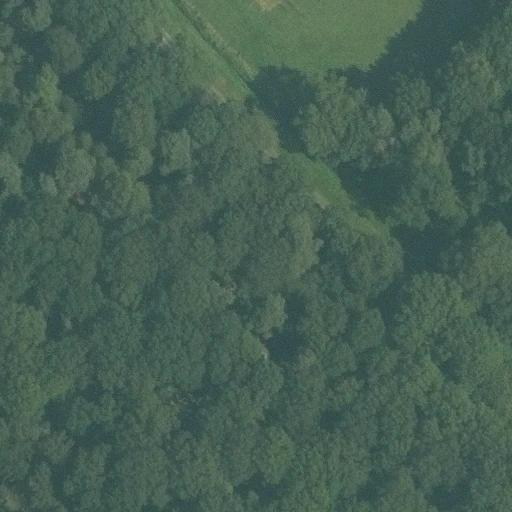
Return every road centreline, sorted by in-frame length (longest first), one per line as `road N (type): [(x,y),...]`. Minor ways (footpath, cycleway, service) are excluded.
road 1 (secondary): [(511,401),(300,196),(122,0)]
road 2 (track): [(414,306),(360,324),(315,321),(217,265),(0,227)]
